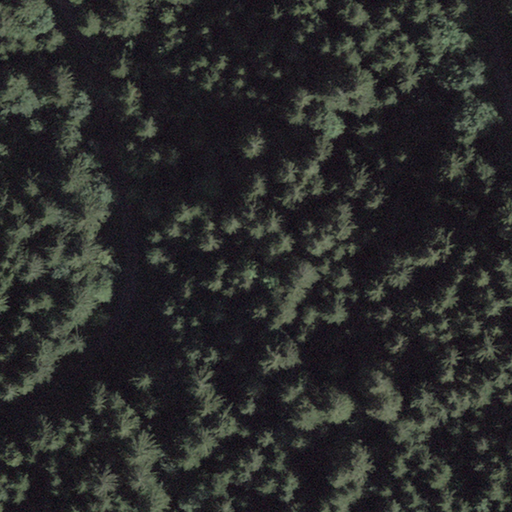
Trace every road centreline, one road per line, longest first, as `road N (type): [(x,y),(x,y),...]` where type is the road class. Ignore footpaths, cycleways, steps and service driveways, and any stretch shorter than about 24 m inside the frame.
road 1 (track): [(61,0),(112,57),(136,343),(50,386),(0,394)]
road 2 (track): [(136,343),(167,427),(180,511)]
